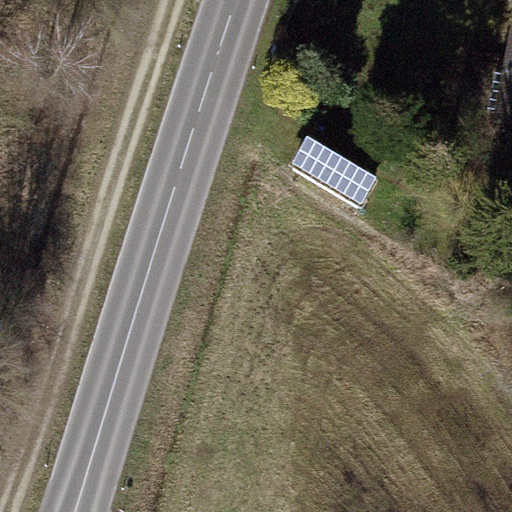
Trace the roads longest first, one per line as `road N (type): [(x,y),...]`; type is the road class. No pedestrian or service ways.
road 1 (track): [(173,0),(0,510)]
road 2 (secondary): [(241,0),(80,511)]
